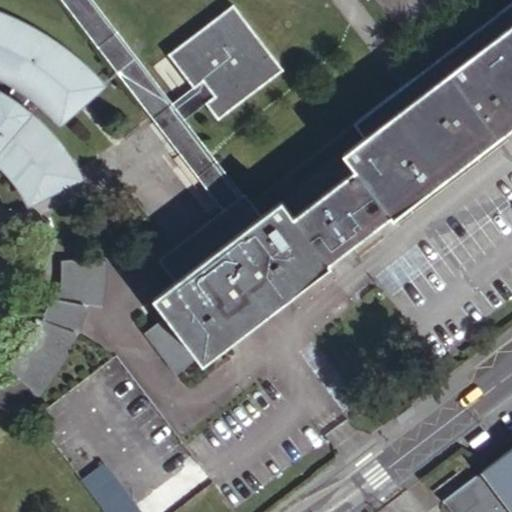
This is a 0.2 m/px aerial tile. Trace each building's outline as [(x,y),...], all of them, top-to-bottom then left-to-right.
[(61,0),(142,107),(229,220),(248,204),(182,118),(204,100),(192,86),(171,104),(91,0),(61,0)] [(356,123),(357,124),(366,136),(346,151),(359,168),(295,216),(283,199),(236,235),(227,222),(226,221),(145,284),(155,297),(168,315),(144,333),(176,374),(200,356),(204,361),(217,350),(330,264),(328,261),(392,212),(394,216),(511,125),(511,3),(409,82),(356,123)] [(234,5),(170,54),(219,118),(283,70),(234,5)] [(0,70),(4,72),(11,77),(19,82),(28,89),(30,91),(34,94),(40,100),(55,117),(89,89),(83,82),(78,77),(72,70),(59,58),(43,45),(35,39),(18,30),(0,21),(0,70)] [(19,82),(11,77),(3,89),(9,93),(15,97),(20,100),(28,89),(19,82)] [(9,93),(3,89),(0,87),(0,155),(7,164),(11,171),(19,185),(23,193),(70,171),(66,162),(63,156),(51,134),(41,122),(36,116),(30,110),(24,104),(20,100),(15,97),(9,93)] [(366,136),(357,124),(227,222),(236,235),(283,199),(346,151),(366,136)] [(84,292),(81,300),(97,304),(97,293),(97,292),(96,283),(95,273),(91,257),(65,257),(68,266),(69,272),(70,280),(70,287),(70,293),(69,297),(71,298),(73,289),(84,292)] [(53,293),(47,317),(74,330),(81,300),(84,292),(73,289),(71,298),(69,297),(53,293)] [(74,330),(47,317),(47,318),(42,333),(35,348),(34,348),(28,360),(20,371),(39,394),(40,392),(47,382),(52,375),(59,363),(65,352),(69,343),(74,330)] [(134,511),(197,464),(114,355),(32,417),(103,511),(134,511)] [(511,511),(511,447),(488,465),(490,468),(487,471),(485,467),(446,498),(456,511),(511,511)]
